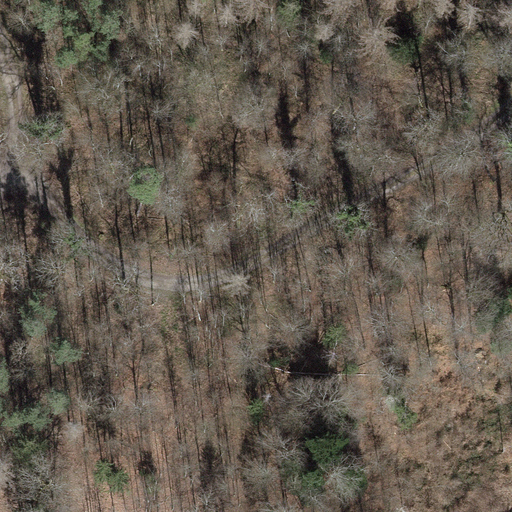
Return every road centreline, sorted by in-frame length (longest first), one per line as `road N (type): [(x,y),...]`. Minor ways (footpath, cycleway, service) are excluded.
road 1 (track): [(511,104),(435,163),(251,265),(187,285),(123,273),(2,171)]
road 2 (track): [(0,3),(18,128),(2,171)]
